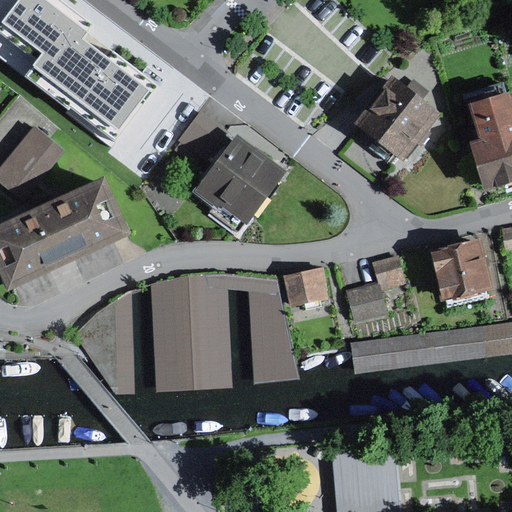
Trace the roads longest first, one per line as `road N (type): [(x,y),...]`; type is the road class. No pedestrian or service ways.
road 1 (residential): [(0,311),(49,315),(173,259),(301,258),(381,241)]
road 2 (residential): [(186,59),(372,203),(381,241)]
road 3 (residential): [(511,208),(381,241)]
